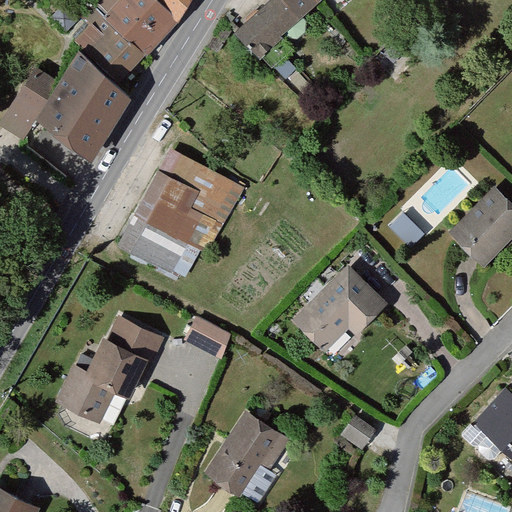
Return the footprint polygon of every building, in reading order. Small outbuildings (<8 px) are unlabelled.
[(117,0),(104,14),(138,49),(169,15),(152,0),(117,0)] [(152,0),(169,15),(174,19),(185,0),(152,0)] [(315,3),(312,0),(276,0),(277,0),(230,35),(260,65),(271,56),(266,49),(277,39),(274,36),(277,32),(292,20),(315,3)] [(138,49),(104,14),(90,1),(80,11),(92,24),(77,41),(111,77),(113,77),(138,49)] [(38,110),(35,114),(72,143),(89,156),(126,99),(77,49),(55,84),(38,110)] [(38,110),(55,84),(38,69),(19,93),(38,110)] [(38,110),(19,93),(2,116),(23,132),(35,114),(38,110)] [(89,156),(72,143),(61,157),(80,170),(89,156)] [(71,184),(80,170),(61,157),(52,169),(71,184)] [(157,175),(133,218),(181,244),(196,253),(232,193),(231,191),(183,161),(169,182),(157,175)] [(445,245),(459,260),(468,253),(482,268),(497,254),(494,250),(511,233),(511,231),(488,205),(486,205),(445,245)] [(409,243),(423,234),(407,209),(393,218),(409,243)] [(181,244),(133,218),(117,246),(163,274),(181,244)] [(468,253),(459,260),(472,276),(474,275),(482,268),(468,253)] [(291,334),(313,358),(338,337),(346,345),(372,320),(340,287),(331,295),(320,306),(311,295),(293,312),(302,323),(291,334)] [(223,340),(194,325),(183,345),(215,363),(223,340)] [(139,370),(145,371),(157,350),(156,348),(120,328),(107,352),(103,350),(83,382),(72,375),(53,406),(89,429),(108,399),(119,404),(130,386),(139,370)] [(135,388),(145,371),(139,370),(130,386),(135,388)] [(473,460),(483,469),(488,468),(499,456),(500,457),(505,451),(511,456),(511,411),(501,402),(474,432),(484,443),(473,454),(473,460)] [(255,511),(272,485),(263,480),(255,474),(274,446),(242,425),(204,482),(236,504),(248,511),(255,511)] [(371,438),(354,428),(344,441),(346,444),(361,453),(371,438)] [(281,450),(274,446),(255,474),(263,480),(281,450)] [(511,467),(511,456),(505,451),(500,457),(511,467)] [(0,511),(15,511),(0,503),(0,511)]
